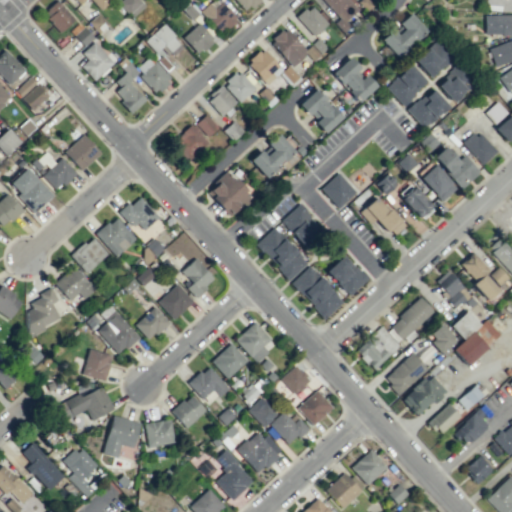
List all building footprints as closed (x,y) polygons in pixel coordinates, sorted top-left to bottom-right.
[(73,18),(55,0),(54,0),(41,13),(58,32),(73,18)] [(89,0),(99,10),(108,0),(75,0),(79,4),(82,0),(89,0)] [(139,0),(122,0),(118,4),(132,18),(145,6),(139,0)] [(233,0),(244,11),(248,6),(251,10),(262,0),(233,0)] [(349,26),(344,21),(356,9),(347,0),(321,0),(338,18),(333,23),(342,32),(349,26)] [(511,0),(485,0),(485,10),(511,11),(511,0)] [(209,1),(214,8),(220,2),(234,18),(232,19),(235,22),(220,34),(206,18),(204,19),(197,11),(209,1)] [(313,36),(326,23),(308,4),(295,18),(313,36)] [(190,5),(184,11),(192,20),(198,14),(190,5)] [(379,39),(395,57),(424,30),(409,14),(391,30),(390,29),(379,39)] [(483,35),(511,34),(511,14),(482,15),(483,35)] [(180,38),(196,54),(212,39),(197,23),(180,38)] [(143,40),(154,53),(162,45),(171,55),(182,46),(161,24),(143,40)] [(84,27),(74,35),(84,46),(93,37),(84,27)] [(268,42),(291,66),(306,52),(284,27),(268,42)] [(428,77),(452,59),(436,39),(413,58),(428,77)] [(511,59),(511,39),(487,47),(492,66),(511,59)] [(86,59),(79,65),(91,80),(111,64),(93,41),(80,52),(86,59)] [(265,85),(280,70),(260,48),(244,63),(265,85)] [(4,50),(0,54),(0,76),(9,85),(24,70),(4,50)] [(133,70),(155,92),(169,79),(147,56),(133,70)] [(373,87),(348,57),(331,71),(356,102),(373,87)] [(143,99),(126,81),(136,72),(127,63),(121,68),(124,71),(113,81),(118,87),(112,93),(130,112),(143,99)] [(426,82),(408,64),(384,87),(401,105),(426,82)] [(452,101),(472,81),(455,64),(435,85),(452,101)] [(511,95),(511,66),(497,78),(511,97),(511,95)] [(253,88),(237,69),(221,83),(237,102),(253,88)] [(0,104),(10,95),(0,84),(0,104)] [(36,84),(20,99),(31,111),(47,96),(36,84)] [(234,101),(219,85),(204,99),(219,115),(234,101)] [(298,103),(314,121),(313,122),(323,133),(340,116),(314,88),(298,103)] [(405,108),(421,128),(447,107),(431,88),(405,108)] [(193,123),(206,137),(216,127),(204,113),(193,123)] [(511,135),(511,118),(508,114),(493,128),(505,142),(511,135)] [(28,119),(18,128),(26,136),(36,127),(28,119)] [(207,141),(189,124),(170,144),(188,161),(207,141)] [(18,141),(5,128),(0,132),(0,152),(3,156),(18,141)] [(474,129),(460,142),(480,164),(494,152),(474,129)] [(98,152),(81,134),(62,152),(80,170),(98,152)] [(263,177),(292,150),(277,134),(248,160),(263,177)] [(462,155),(456,160),(442,146),(430,157),(459,188),(478,171),(462,155)] [(40,175),(54,190),(73,172),(59,157),(52,163),(49,159),(43,164),(47,168),(40,175)] [(454,188),(433,164),(418,177),(440,201),(454,188)] [(6,183),(32,212),(50,195),(25,167),(6,183)] [(227,215),(239,205),(241,207),(251,198),(226,171),(205,191),(227,215)] [(336,207),(353,191),(336,172),(318,188),(336,207)] [(420,218),(430,205),(409,186),(398,199),(420,218)] [(0,226),(20,210),(4,191),(0,195),(0,226)] [(138,233),(156,217),(137,195),(119,211),(138,233)] [(374,219),(391,236),(403,225),(375,196),(358,212),(369,224),(374,219)] [(303,245),(320,227),(295,204),(278,222),(303,245)] [(114,256),(134,238),(113,216),(94,234),(114,256)] [(286,280),(305,263),(272,226),(253,243),(286,280)] [(68,255),(84,273),(106,253),(90,236),(68,255)] [(511,253),(497,237),(485,248),(511,276),(511,253)] [(456,264),(484,297),(507,279),(496,266),(488,272),(471,252),(456,264)] [(365,278),(342,254),(324,271),(347,295),(365,278)] [(212,278),(193,258),(179,271),(190,282),(184,287),(193,296),(212,278)] [(289,282),(322,318),(340,301),(308,265),(289,282)] [(68,300),(76,293),(81,298),(93,288),(72,266),(53,284),(68,300)] [(433,281),(442,290),(439,293),(453,308),(467,295),(445,270),(433,281)] [(190,301),(174,283),(155,301),(171,319),(190,301)] [(0,313),(8,318),(20,299),(0,287),(0,313)] [(55,300),(49,288),(28,300),(31,307),(20,313),(30,333),(58,318),(50,303),(55,300)] [(387,325),(401,339),(431,310),(418,297),(387,325)] [(132,324),(146,340),(166,322),(152,306),(132,324)] [(484,319),(478,325),(464,310),(448,325),(461,340),(450,349),(464,364),(498,334),(484,319)] [(94,328),(116,354),(136,337),(114,311),(94,328)] [(261,346),(268,339),(251,321),(232,339),(254,362),(266,351),(261,346)] [(442,355),(456,343),(439,323),(425,335),(442,355)] [(353,350),(371,370),(397,345),(379,326),(353,350)] [(225,378),(244,360),(228,343),(209,361),(225,378)] [(104,379),(109,354),(85,349),(80,375),(104,379)] [(381,378),(396,395),(425,368),(409,352),(381,378)] [(17,376),(1,359),(0,359),(0,385),(3,388),(17,376)] [(293,364),(278,378),(293,394),(308,380),(293,364)] [(210,390),(217,396),(226,387),(205,365),(186,383),(201,399),(210,390)] [(442,390),(427,373),(399,399),(414,416),(442,390)] [(455,399),(463,409),(481,394),(473,384),(455,399)] [(56,403),(64,419),(84,409),(89,420),(111,409),(100,386),(78,396),(77,393),(56,403)] [(311,425),(330,407),(314,389),(294,407),(311,425)] [(184,427),(203,410),(187,394),(169,412),(184,427)] [(245,410),(261,427),(275,414),(259,396),(245,410)] [(457,415),(445,403),(426,422),(438,434),(457,415)] [(450,431),(463,446),(487,424),(475,410),(450,431)] [(297,418),(292,422),(281,411),(267,423),(287,444),(305,428),(297,418)] [(100,454),(115,457),(118,444),(131,447),(137,422),(110,415),(100,454)] [(511,450),(511,417),(491,439),(507,455),(511,450)] [(171,443),(169,419),(142,422),(144,446),(171,443)] [(279,452),(257,429),(234,449),(256,473),(279,452)] [(26,466),(44,490),(60,478),(32,441),(19,451),(29,464),(26,466)] [(91,490),(80,478),(95,465),(77,446),(61,461),(71,472),(66,477),(83,497),(91,490)] [(230,499),(251,480),(223,449),(213,459),(224,471),(213,481),(230,499)] [(348,467),(364,485),(384,466),(368,449),(348,467)] [(475,483),(490,470),(477,455),(462,468),(475,483)] [(0,462),(0,490),(3,494),(7,490),(19,502),(28,493),(0,462)] [(323,488),(338,508),(358,492),(344,472),(323,488)] [(509,511),(511,509),(511,503),(509,501),(511,497),(511,480),(506,475),(484,500),(497,511),(509,511)] [(405,494),(397,484),(386,493),(394,503),(405,494)] [(191,511),(215,511),(222,506),(206,488),(186,506),(191,511)]
